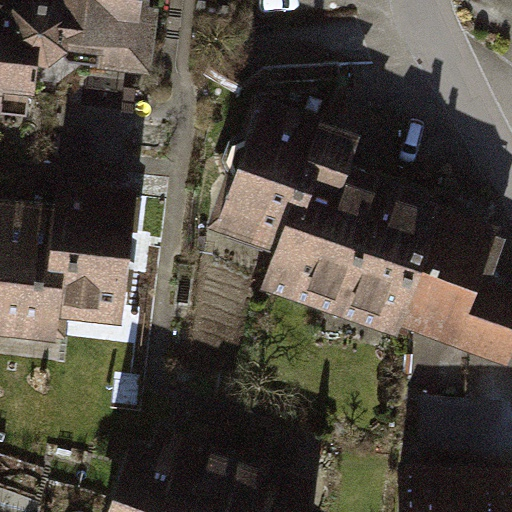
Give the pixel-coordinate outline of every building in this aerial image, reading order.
[(0,0),(0,91),(30,95),(35,55),(48,57),(65,44),(68,27),(38,23),(40,0),(27,0),(21,5),(19,14),(2,12),(4,1),(0,0)] [(138,0),(40,0),(38,23),(68,27),(150,37),(154,7),(138,5),(138,0)] [(278,267),(412,315),(448,213),(342,176),(357,135),(262,101),(251,133),(235,139),(229,159),(234,175),(247,180),(233,221),(288,241),(278,267)] [(63,211),(53,298),(68,299),(120,305),(132,194),(65,187),(63,211)] [(448,213),(412,315),(510,349),(511,344),(511,289),(493,283),(499,268),(484,263),(503,209),(455,192),(448,213)] [(63,211),(1,204),(0,215),(0,315),(65,323),(68,299),(53,298),(63,211)] [(111,511),(191,511),(211,465),(188,457),(194,438),(163,428),(158,444),(138,438),(111,511)] [(211,465),(191,511),(257,511),(275,464),(219,446),(211,465)] [(511,511),(511,466),(407,461),(404,511),(511,511)] [(257,511),(331,511),(333,509),(316,504),(323,482),(275,464),(257,511)]
